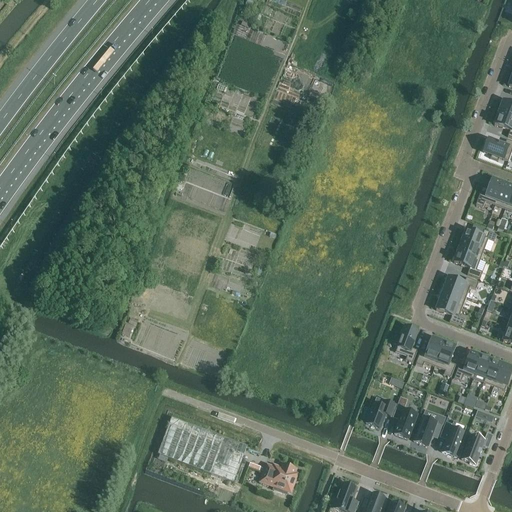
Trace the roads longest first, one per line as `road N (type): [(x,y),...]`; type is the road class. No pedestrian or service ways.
road 1 (residential): [(511,356),(416,320),(472,165),(465,156),(511,41)]
road 2 (residential): [(182,401),(471,511)]
road 3 (motorway): [(0,194),(151,0)]
road 4 (motorway): [(97,0),(0,123)]
